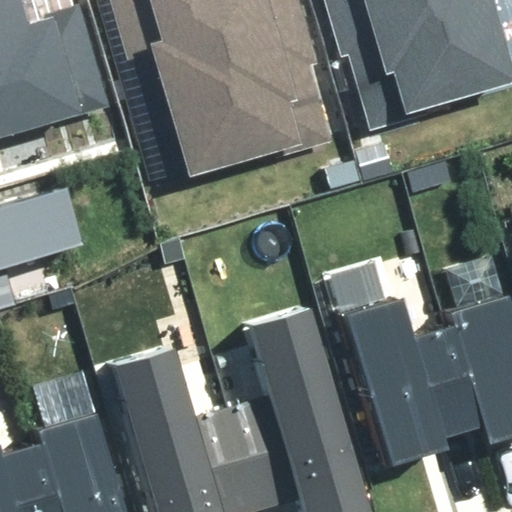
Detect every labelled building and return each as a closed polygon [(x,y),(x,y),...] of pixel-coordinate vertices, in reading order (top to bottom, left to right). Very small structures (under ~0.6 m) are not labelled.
[(0,0),(0,134),(115,103),(86,0),(68,0),(23,12),(19,0),(0,0)] [(292,0),(146,0),(183,158),(322,127),(292,0)] [(478,0),(353,0),(384,106),(500,74),(478,0)] [(0,205),(0,271),(84,246),(66,186),(0,205)] [(443,424),(455,422),(429,320),(403,327),(393,284),(342,297),(379,448),(445,432),(443,424)] [(477,427),(511,417),(511,322),(503,286),(443,301),(447,316),(429,320),(455,422),(474,417),(477,427)] [(304,305),(234,323),(282,509),(353,491),(304,305)] [(180,339),(108,360),(152,511),(218,511),(213,494),(264,480),(237,388),(198,400),(180,339)] [(118,511),(91,402),(31,417),(34,432),(17,436),(36,511),(118,511)] [(36,511),(17,436),(0,440),(0,511),(36,511)]
